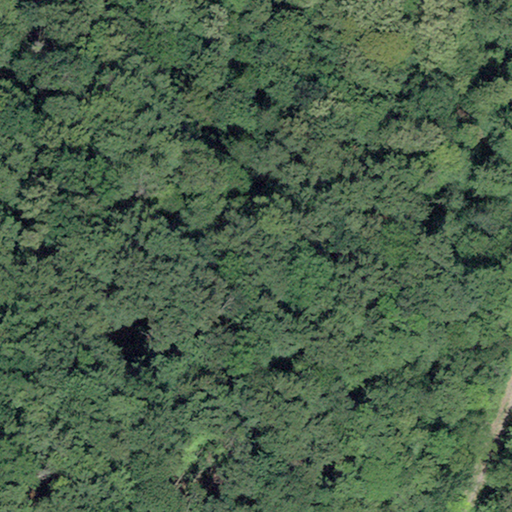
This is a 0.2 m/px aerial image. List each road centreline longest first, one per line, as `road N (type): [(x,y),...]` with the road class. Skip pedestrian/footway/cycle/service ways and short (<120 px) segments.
road 1 (track): [(381,0),(511,215)]
road 2 (track): [(511,354),(457,511)]
